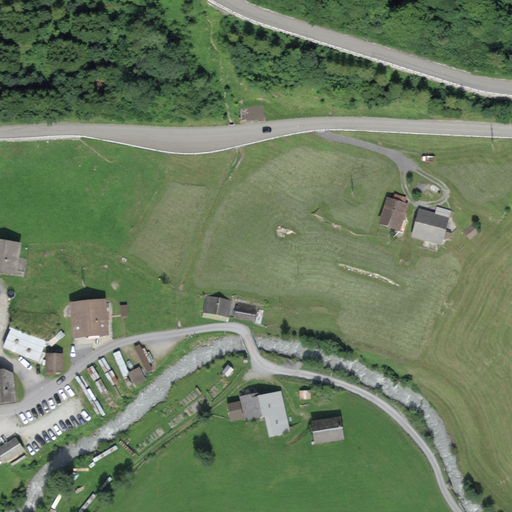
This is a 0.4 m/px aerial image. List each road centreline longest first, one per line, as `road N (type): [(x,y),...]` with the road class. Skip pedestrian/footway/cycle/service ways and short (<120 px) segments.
road 1 (primary): [(0,133),(86,129),(204,138),(322,123),(511,131)]
road 2 (primary): [(511,88),(227,0)]
road 3 (track): [(246,337),(258,364),(326,379),(385,405),(425,449),(457,511)]
road 4 (residential): [(0,410),(31,403),(121,342),(223,326),(246,337)]
road 5 (track): [(243,332),(335,335),(396,358)]
road 6 (track): [(322,123),(333,137),(396,156),(443,185)]
